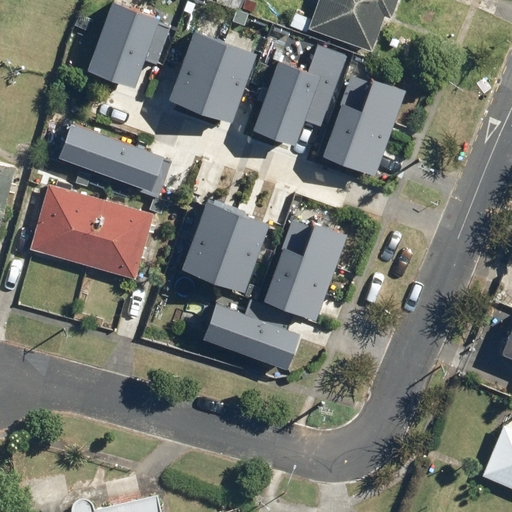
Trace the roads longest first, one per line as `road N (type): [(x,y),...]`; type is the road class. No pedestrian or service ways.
road 1 (residential): [(0,383),(43,380),(331,454),(365,442),(388,407)]
road 2 (residential): [(460,232),(100,103)]
road 3 (residential): [(460,232),(388,407)]
